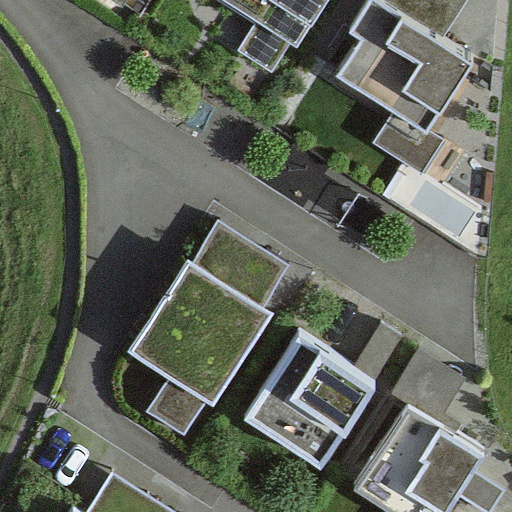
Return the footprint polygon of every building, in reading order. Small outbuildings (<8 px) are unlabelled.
[(224,0),(257,20),(239,49),(271,68),(289,39),(293,42),(317,0),(224,0)] [(466,26),(426,0),(356,0),(331,38),(425,99),(466,26)] [(388,194),(458,232),(474,203),(404,165),(388,194)] [(270,293),(196,244),(136,335),(177,362),(152,400),(186,422),(270,293)] [(379,366),(303,315),(243,403),(319,455),(379,366)] [(481,446),(409,399),(358,477),(401,505),(396,511),(479,511),(500,481),(471,462),(481,446)] [(119,511),(74,482),(53,511),(119,511)]
